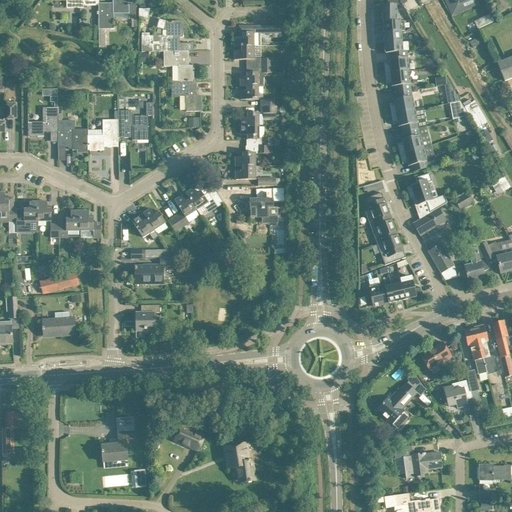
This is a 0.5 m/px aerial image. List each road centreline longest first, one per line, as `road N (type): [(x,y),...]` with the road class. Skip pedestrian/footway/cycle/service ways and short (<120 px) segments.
road 1 (residential): [(446,313),(388,175),(373,109),(366,0)]
road 2 (secondary): [(319,228),(325,0)]
road 3 (tertiary): [(291,359),(115,373)]
road 4 (residential): [(115,373),(112,202)]
road 5 (residential): [(199,151),(224,126),(223,26)]
road 6 (residential): [(58,503),(56,375)]
road 7 (residential): [(112,202),(35,159),(0,159)]
